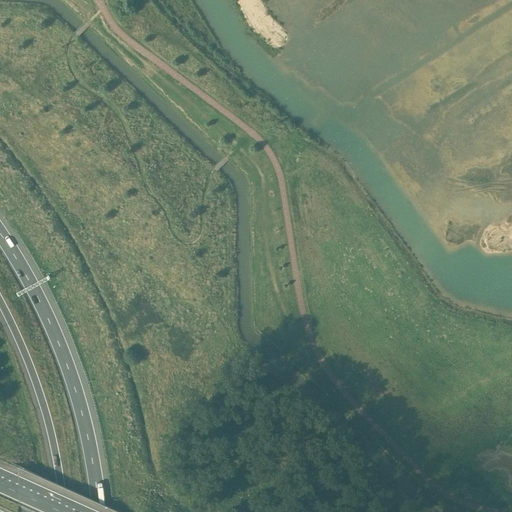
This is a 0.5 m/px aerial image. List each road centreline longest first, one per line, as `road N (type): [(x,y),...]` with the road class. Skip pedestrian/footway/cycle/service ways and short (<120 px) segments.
road 1 (motorway): [(102,511),(74,381),(0,234)]
road 2 (motorway): [(0,302),(45,410),(64,511)]
